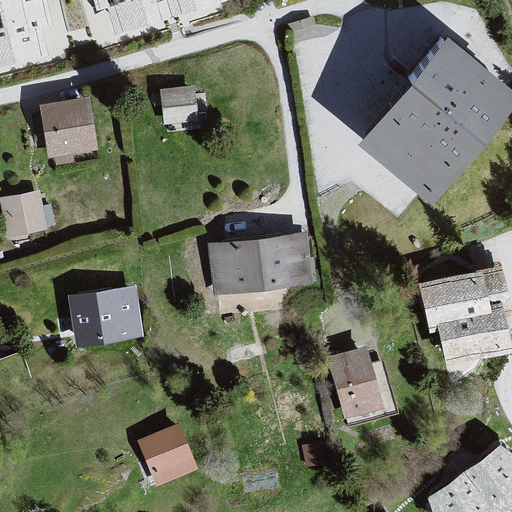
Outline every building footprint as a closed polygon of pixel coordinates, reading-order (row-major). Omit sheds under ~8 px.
[(218,0),(0,0),(0,75),(224,20),(218,0)] [(294,16),(298,34),(319,29),(315,11),(294,16)] [(511,108),(511,78),(450,30),(362,144),(438,203),(511,108)] [(199,88),(160,86),(165,126),(201,126),(199,88)] [(93,99),(42,105),(47,162),(97,155),(93,99)] [(42,193),(0,200),(0,208),(9,242),(44,231),(42,193)] [(313,236),(211,243),(219,299),(320,283),(313,236)] [(511,352),(511,330),(508,316),(511,314),(511,303),(501,268),(422,287),(432,332),(441,330),(450,365),(511,352)] [(139,289),(68,297),(76,346),(143,336),(139,289)] [(0,389),(32,384),(25,348),(0,352),(0,389)] [(370,349),(329,359),(344,420),(384,405),(370,349)] [(186,426),(140,443),(157,487),(202,472),(186,426)] [(511,511),(511,449),(505,444),(431,494),(435,511),(511,511)]
